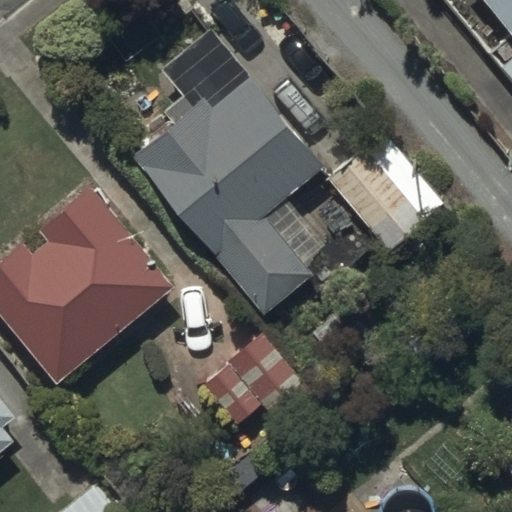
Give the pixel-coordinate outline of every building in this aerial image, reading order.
[(511,0),(498,0),(511,17),(511,0)] [(321,145),(207,11),(159,52),(180,78),(159,96),(166,103),(128,135),(214,235),(210,238),(262,298),(313,255),(295,233),(314,217),(282,179),(321,145)] [(438,193),(380,123),(326,168),(383,237),(438,193)] [(169,269),(88,168),(35,211),(44,221),(26,235),(17,224),(0,237),(0,295),(53,361),(169,269)] [(318,388),(258,317),(196,368),(230,409),(221,417),(246,448),(318,388)] [(14,389),(0,372),(0,421),(12,411),(2,399),(14,389)] [(122,511),(89,472),(41,511),(122,511)] [(369,511),(361,502),(349,511),(243,511),(226,490),(199,511),(369,511)]
